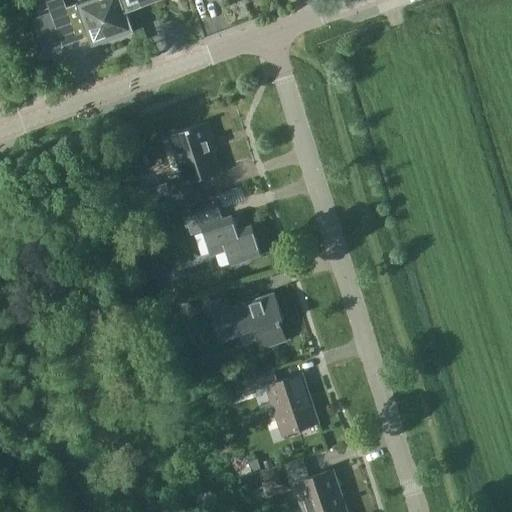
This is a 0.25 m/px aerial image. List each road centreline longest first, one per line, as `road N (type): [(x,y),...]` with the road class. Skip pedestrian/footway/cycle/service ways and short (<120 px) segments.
road 1 (residential): [(421,511),(269,29)]
road 2 (residential): [(42,107),(269,29)]
